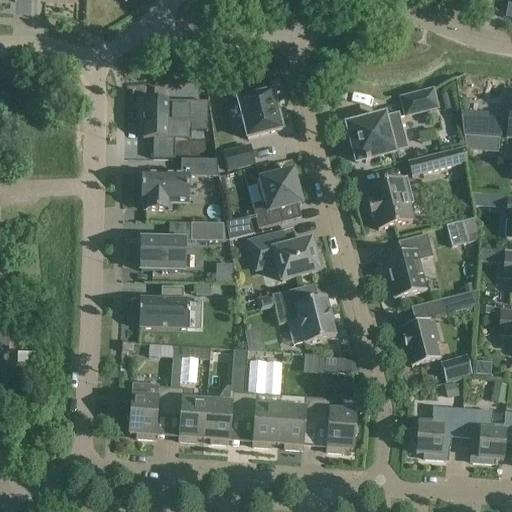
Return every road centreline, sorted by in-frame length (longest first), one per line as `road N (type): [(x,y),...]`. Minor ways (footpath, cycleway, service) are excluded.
road 1 (residential): [(377,487),(384,407),(286,31)]
road 2 (residential): [(77,464),(93,67)]
road 3 (residential): [(326,486),(77,464)]
road 4 (residential): [(147,26),(176,42),(286,31)]
road 5 (residential): [(380,9),(511,47)]
road 6 (residential): [(511,497),(377,487)]
